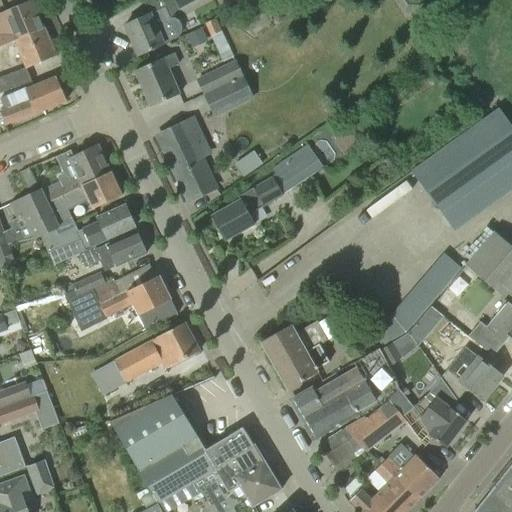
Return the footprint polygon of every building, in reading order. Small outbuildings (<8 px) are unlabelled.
[(13,8),(3,13),(9,27),(15,40),(44,28),(32,0),(13,8)] [(172,0),(178,10),(197,0),(172,0)] [(124,26),(137,56),(178,38),(181,33),(182,28),(179,22),(175,19),(170,19),(165,8),(150,14),(124,26)] [(216,19),(205,24),(210,36),(221,31),(216,19)] [(15,40),(0,46),(0,70),(12,65),(16,72),(16,73),(26,69),(56,56),(44,28),(15,40)] [(201,30),(187,37),(192,48),(206,41),(201,30)] [(178,65),(174,54),(134,71),(150,107),(179,94),(168,69),(178,65)] [(198,81),(205,95),(242,78),(235,64),(198,81)] [(16,72),(0,77),(0,92),(31,81),(26,69),(16,73),(16,72)] [(0,126),(66,101),(56,78),(25,91),(29,100),(0,111),(0,126)] [(242,78),(205,95),(215,117),(252,100),(242,78)] [(511,186),(511,127),(498,109),(411,172),(452,229),(511,186)] [(330,136),(344,157),(373,136),(359,116),(330,136)] [(157,136),(188,201),(215,188),(202,159),(211,155),(194,119),(157,136)] [(97,145),(73,157),(70,151),(57,157),(65,174),(58,177),(60,182),(41,191),(47,203),(110,173),(97,145)] [(286,159),(299,183),(322,167),(308,145),(286,159)] [(253,152),(235,164),(243,176),(260,164),(253,152)] [(121,196),(110,173),(47,203),(59,228),(59,230),(74,223),(68,211),(89,201),(93,209),(121,196)] [(210,217),(224,242),(255,224),(249,215),(287,193),(277,175),(238,197),(239,200),(210,217)] [(47,203),(41,191),(40,190),(10,205),(17,219),(8,223),(11,229),(3,233),(0,225),(0,248),(8,245),(33,239),(34,240),(59,228),(47,203)] [(76,228),(56,236),(61,248),(81,240),(86,250),(104,242),(104,241),(106,240),(134,227),(125,206),(106,214),(96,218),(99,223),(101,227),(90,232),(88,228),(78,232),(76,228)] [(61,248),(48,253),(53,265),(79,254),(85,268),(100,261),(104,272),(128,262),(146,253),(137,232),(118,240),(106,246),(105,243),(104,242),(86,250),(81,240),(61,248)] [(511,288),(511,248),(493,233),(465,266),(504,298),(511,288)] [(8,245),(0,248),(0,269),(0,270),(15,265),(8,245)] [(72,285),(75,293),(91,289),(92,290),(105,283),(99,272),(72,285)] [(91,289),(75,293),(78,298),(71,302),(78,316),(99,306),(105,318),(132,305),(144,330),(177,314),(158,276),(120,295),(112,281),(105,285),(105,283),(92,290),(91,289)] [(446,292),(433,307),(444,317),(466,336),(479,322),(446,292)] [(486,328),(502,342),(507,336),(511,340),(511,306),(507,303),(486,328)] [(432,306),(423,317),(435,327),(444,317),(433,307),(432,306)] [(113,361),(124,383),(161,364),(164,370),(199,352),(184,323),(113,361)] [(296,334),(291,326),(278,333),(261,343),(287,389),(304,379),(317,372),(315,369),(328,362),(318,345),(324,342),(313,324),(296,334)] [(19,341),(15,348),(22,352),(25,345),(19,341)] [(391,344),(380,351),(390,368),(400,359),(391,344)] [(482,401),(501,377),(486,364),(464,347),(456,358),(470,369),(462,379),(448,368),(440,378),(457,401),(467,388),(482,401)] [(389,399),(399,390),(394,376),(390,368),(380,351),(378,349),(353,364),(356,368),(338,378),(335,373),(292,399),(316,439),(376,403),(379,408),(389,399)] [(466,421),(451,409),(457,401),(440,378),(424,399),(430,404),(419,419),(427,434),(429,436),(445,448),(466,421)] [(0,391),(0,407),(30,397),(24,382),(0,391)] [(414,409),(399,390),(389,399),(391,402),(402,417),(414,409)] [(58,424),(46,392),(0,408),(0,425),(36,413),(42,430),(58,424)] [(171,395),(112,421),(162,511),(165,511),(201,491),(215,482),(220,479),(228,491),(240,484),(237,479),(264,463),(254,445),(253,446),(242,428),(205,450),(171,395)] [(349,433),(366,451),(405,421),(402,417),(391,402),(349,433)] [(319,444),(325,455),(347,442),(340,431),(319,444)] [(24,468),(13,438),(2,442),(3,445),(0,445),(0,477),(28,467),(27,467),(24,468)] [(347,442),(325,455),(332,466),(354,453),(347,442)] [(387,458),(380,465),(417,501),(439,479),(415,456),(400,471),(387,458)] [(44,461),(27,467),(28,467),(35,487),(51,480),(44,461)] [(232,508),(231,509),(233,511),(257,511),(254,506),(279,491),(281,490),(264,463),(237,479),(240,484),(248,498),(232,508)] [(371,501),(381,511),(406,511),(417,501),(380,465),(374,471),(387,484),(371,501)] [(511,465),(497,485),(511,496),(511,465)] [(360,475),(344,490),(350,501),(351,501),(360,511),(359,511),(381,511),(371,501),(360,490),(363,488),(360,475)] [(0,511),(27,511),(21,496),(29,493),(23,478),(0,485),(0,511)] [(511,511),(511,496),(497,485),(475,511),(511,511)] [(150,493),(139,499),(145,510),(156,504),(150,493)] [(161,511),(157,503),(156,504),(145,510),(140,511),(161,511)]
